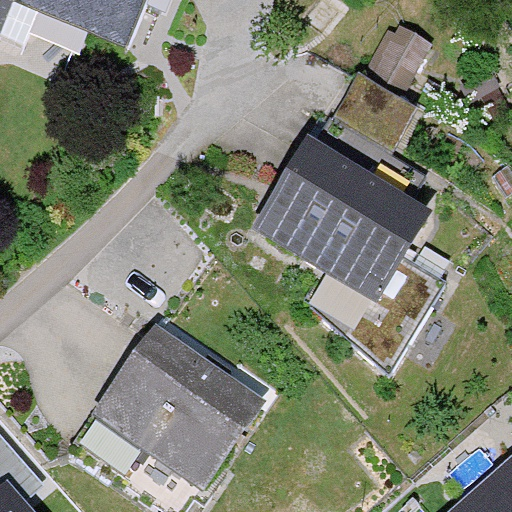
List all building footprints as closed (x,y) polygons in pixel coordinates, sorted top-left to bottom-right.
[(23,0),(17,16),(138,64),(164,0),(23,0)] [(267,249),(385,315),(433,230),(412,219),(433,183),(403,166),(425,126),(403,114),(436,56),(391,31),(267,249)] [(103,438),(213,507),(271,416),(161,346),(103,438)] [(511,511),(511,470),(465,511),(511,511)] [(29,511),(6,485),(0,489),(0,511),(29,511)]
